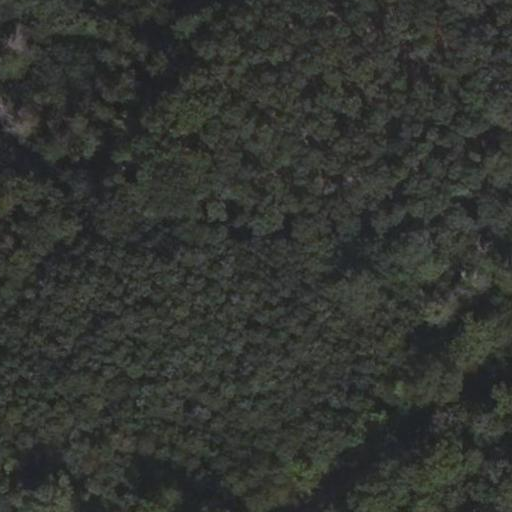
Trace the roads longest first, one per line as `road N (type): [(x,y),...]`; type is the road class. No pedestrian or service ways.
road 1 (track): [(249,0),(0,331)]
road 2 (track): [(303,511),(453,411),(511,387)]
